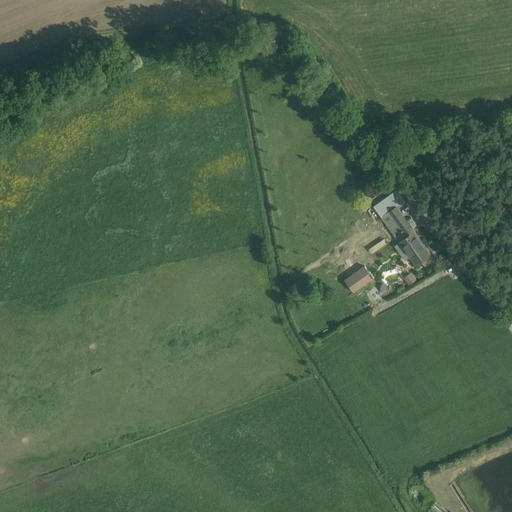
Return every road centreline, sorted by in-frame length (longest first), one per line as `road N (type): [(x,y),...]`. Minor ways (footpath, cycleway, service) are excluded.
road 1 (track): [(291,41),(258,22),(106,32),(0,74)]
road 2 (track): [(511,326),(398,177)]
